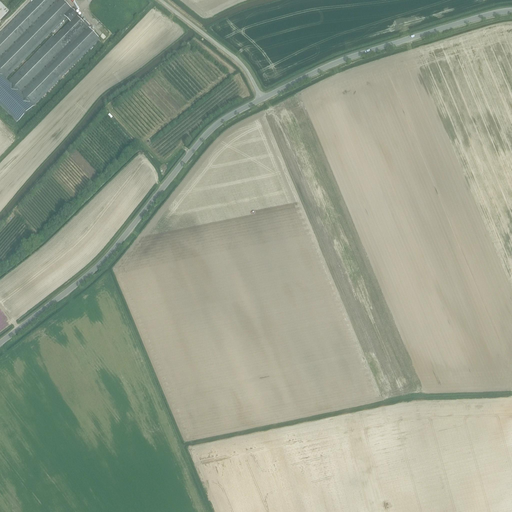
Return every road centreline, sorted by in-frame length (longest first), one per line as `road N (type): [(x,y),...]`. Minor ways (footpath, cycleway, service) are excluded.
road 1 (tertiary): [(0,342),(101,261),(219,123),(261,99)]
road 2 (tertiary): [(261,99),(336,63),(511,13)]
road 3 (unclassified): [(261,99),(239,63),(160,0)]
